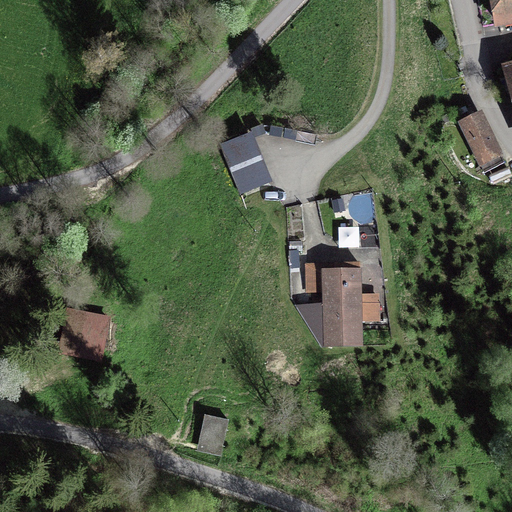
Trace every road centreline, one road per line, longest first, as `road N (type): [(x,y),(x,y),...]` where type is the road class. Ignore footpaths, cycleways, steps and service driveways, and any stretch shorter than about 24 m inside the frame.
road 1 (unclassified): [(0,200),(74,180),(182,116),(279,0)]
road 2 (unclassified): [(303,511),(110,439),(0,422)]
road 3 (residential): [(460,0),(484,114),(511,152)]
